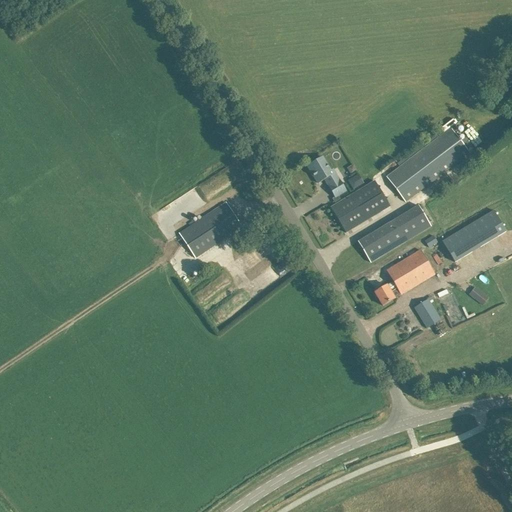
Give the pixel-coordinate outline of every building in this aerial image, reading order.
[(400,166),(385,177),(405,203),(470,154),(450,128),(456,123),(453,119),(440,129),(441,131),(398,163),(400,166)] [(335,198),(339,196),(347,191),(333,169),(330,171),(322,157),(307,166),(318,183),(327,178),(329,181),(326,182),(328,186),(335,197),(335,198)] [(354,190),(365,182),(358,173),(348,181),(354,190)] [(341,201),(339,196),(335,198),(335,197),(332,199),(336,204),(331,207),(346,232),(389,206),(374,181),(341,201)] [(506,232),(511,228),(511,198),(493,211),(506,232)] [(179,234),(195,258),(242,227),(226,203),(179,234)] [(418,206),(358,242),(370,263),(430,226),(418,206)] [(447,248),(456,263),(506,232),(493,211),(442,242),(447,248)] [(440,238),(427,246),(442,271),(456,263),(447,248),(442,242),(440,238)] [(386,271),(393,282),(387,286),(387,285),(375,293),(383,306),(391,301),(435,276),(420,251),(395,266),(386,271)] [(482,293),(476,301),(483,306),(489,298),(482,293)] [(414,308),(427,328),(440,320),(428,299),(414,308)]
